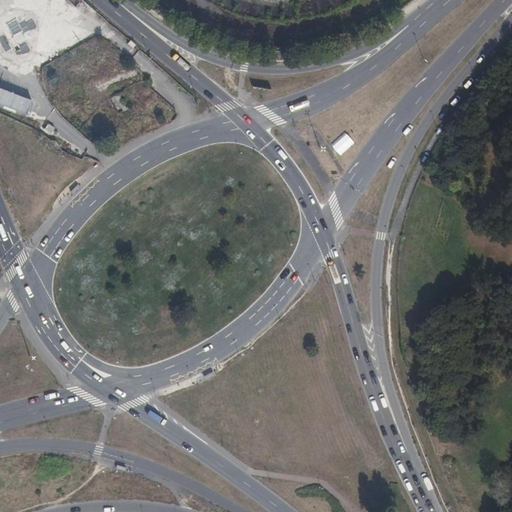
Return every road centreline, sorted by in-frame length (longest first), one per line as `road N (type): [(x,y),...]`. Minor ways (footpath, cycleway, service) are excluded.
road 1 (primary): [(400,458),(401,421),(378,324),(389,200),(422,129),(511,17)]
road 2 (primary): [(416,32),(269,69),(213,59),(116,12)]
road 3 (secondary): [(322,232),(430,81),(506,0)]
road 4 (secondary): [(246,122),(170,144),(129,167),(85,204),(24,282)]
road 5 (primary): [(0,449),(48,445),(133,460),(239,511)]
road 6 (primary): [(400,458),(322,232)]
road 7 (secondary): [(152,378),(198,360),(270,309),(322,232)]
road 8 (primary): [(109,391),(280,511)]
road 9 (secondary): [(416,32),(316,99),(246,122)]
road 10 (primary): [(246,122),(116,12)]
road 11 (primary): [(322,232),(295,177),(246,122)]
